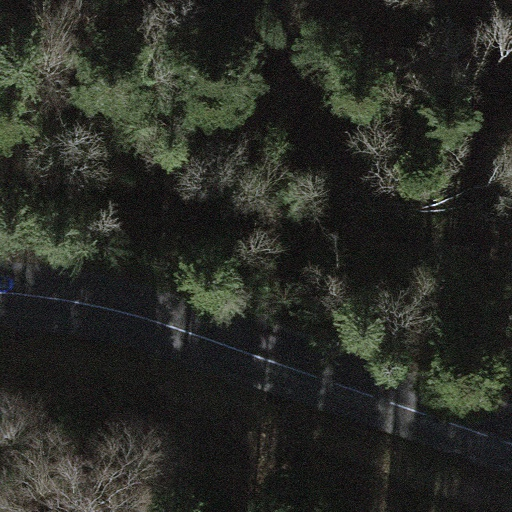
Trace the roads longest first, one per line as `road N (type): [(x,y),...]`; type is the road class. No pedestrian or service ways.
road 1 (secondary): [(0,292),(179,328),(511,442)]
road 2 (track): [(511,236),(0,169)]
